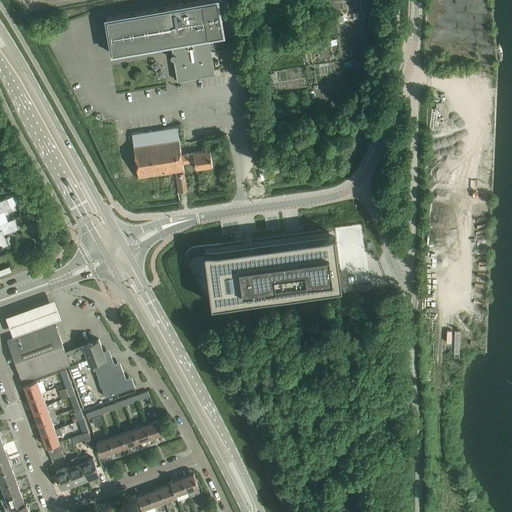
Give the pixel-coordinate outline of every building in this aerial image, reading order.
[(197,0),(106,16),(106,17),(112,54),(171,43),(171,46),(172,46),(172,47),(173,53),(172,53),(171,54),(170,55),(170,56),(171,57),(172,58),(173,58),(174,58),(174,63),(174,64),(177,80),(215,74),(208,37),(213,36),(225,34),(219,0),(197,0)] [(153,190),(154,190),(235,177),(236,177),(237,176),(237,175),(238,175),(238,174),(238,173),(238,172),(238,171),(209,103),(208,102),(207,101),(206,100),(204,100),(203,100),(202,100),(122,112),(120,113),(119,115),(118,116),(119,118),(147,184),(148,186),(149,188),(150,189),(153,190)] [(0,211),(10,208),(7,198),(0,200),(0,211)] [(18,228),(14,218),(0,223),(0,246),(7,244),(4,233),(18,228)] [(185,256),(185,257),(185,258),(185,260),(185,261),(186,262),(186,263),(212,308),(213,309),(214,309),(215,310),(216,310),(371,288),(362,223),(303,231),(281,234),(244,240),(241,240),(194,247),(193,247),(192,247),(191,247),(190,248),(189,249),(188,250),(187,251),(186,253),(185,254),(185,255),(185,256)] [(0,274),(11,270),(10,268),(9,266),(0,269),(0,274)] [(54,297),(6,315),(8,321),(13,334),(23,331),(23,333),(55,322),(54,319),(61,317),(57,305),(54,297)] [(15,336),(8,339),(13,353),(23,380),(32,377),(64,365),(88,356),(90,363),(93,362),(105,396),(125,388),(135,385),(134,384),(129,386),(123,369),(117,371),(111,355),(105,357),(98,338),(88,342),(83,344),(84,346),(66,353),(55,322),(53,318),(22,330),(23,333),(15,336)] [(66,371),(61,373),(64,383),(70,381),(66,371)] [(33,380),(24,384),(28,396),(41,392),(37,379),(33,380)] [(71,383),(65,386),(69,395),(75,393),(71,383)] [(138,393),(140,399),(149,396),(149,395),(147,390),(138,393)] [(41,392),(28,396),(33,408),(45,404),(41,392)] [(135,394),(125,398),(127,403),(137,400),(135,394)] [(75,396),(70,398),(73,407),(79,405),(75,396)] [(123,399),(113,402),(115,408),(125,404),(123,399)] [(111,403),(101,407),(103,412),(112,409),(111,403)] [(45,404),(33,408),(35,415),(37,421),(50,416),(48,410),(45,404)] [(80,408),(74,410),(78,420),(83,418),(82,413),(80,408)] [(98,408),(88,411),(90,417),(100,413),(98,408)] [(50,416),(37,421),(41,430),(42,433),(54,428),(53,426),(50,416)] [(150,436),(162,431),(158,419),(146,423),(150,436)] [(84,420),(79,422),(82,432),(88,430),(84,420)] [(138,440),(150,436),(146,423),(133,428),(138,440)] [(54,428),(42,433),(46,446),(59,441),(57,434),(62,432),(60,426),(54,428)] [(125,445),(138,440),(133,428),(121,432),(125,445)] [(82,432),(71,436),(73,442),(84,438),(87,446),(93,444),(88,430),(82,432)] [(113,449),(125,445),(121,432),(109,437),(113,449)] [(101,454),(113,449),(109,437),(96,441),(101,454)] [(59,441),(46,446),(49,453),(61,449),(61,448),(63,448),(61,440),(59,441)] [(51,459),(63,455),(61,449),(49,453),(51,459)] [(89,458),(87,454),(79,457),(78,455),(86,478),(99,473),(93,457),(89,458)] [(73,482),(86,478),(78,455),(71,457),(73,464),(67,466),(73,482)] [(0,471),(11,467),(7,456),(0,458),(0,471)] [(62,487),(73,482),(67,466),(56,470),(62,487)] [(0,480),(1,484),(16,479),(11,467),(0,471),(0,480)] [(193,472),(182,476),(186,490),(187,489),(197,486),(198,485),(193,472)] [(176,496),(176,495),(175,494),(186,490),(182,476),(170,481),(171,483),(176,496)] [(6,496),(20,491),(16,479),(1,484),(6,496)] [(164,500),(176,496),(171,483),(159,487),(164,500)] [(153,504),(164,500),(159,487),(148,491),(153,504)] [(6,496),(0,498),(0,499),(2,505),(3,504),(6,510),(10,508),(24,503),(24,502),(20,491),(6,496)] [(148,491),(137,495),(140,504),(142,508),(143,511),(149,511),(155,510),(153,504),(148,491)] [(361,511),(362,494),(356,494),(357,491),(346,491),(346,497),(352,498),(352,500),(350,500),(350,503),(352,503),(351,511),(361,511)] [(11,511),(29,511),(26,502),(24,502),(24,503),(10,508),(11,511)]
